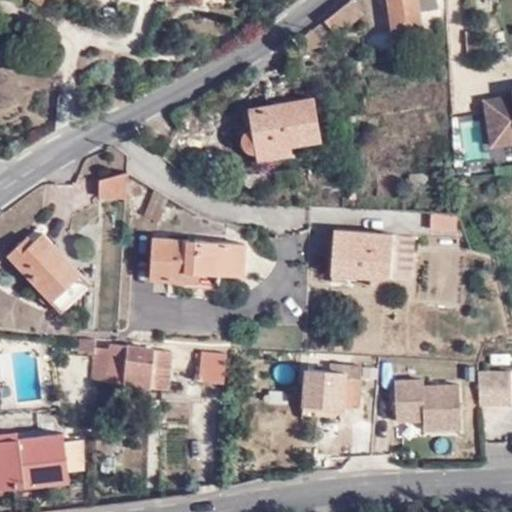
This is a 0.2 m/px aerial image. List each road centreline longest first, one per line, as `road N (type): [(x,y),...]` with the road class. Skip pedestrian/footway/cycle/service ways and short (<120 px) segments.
road 1 (tertiary): [(4,185),(279,36),(327,0)]
road 2 (tertiary): [(212,511),(319,494),(511,480)]
